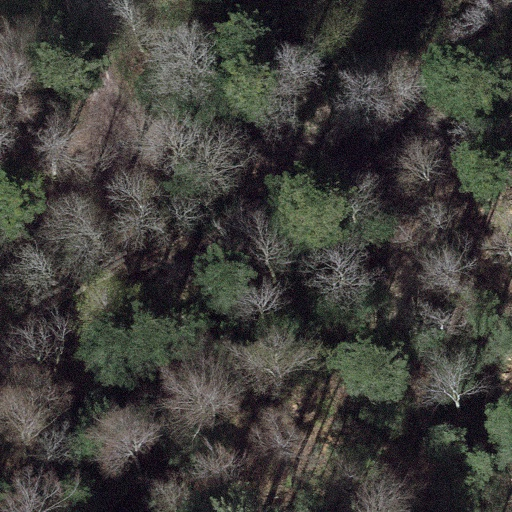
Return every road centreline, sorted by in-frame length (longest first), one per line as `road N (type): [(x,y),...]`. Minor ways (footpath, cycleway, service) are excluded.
road 1 (track): [(511,37),(404,126),(0,363)]
road 2 (track): [(404,126),(68,15),(66,0)]
road 3 (track): [(68,15),(0,333)]
